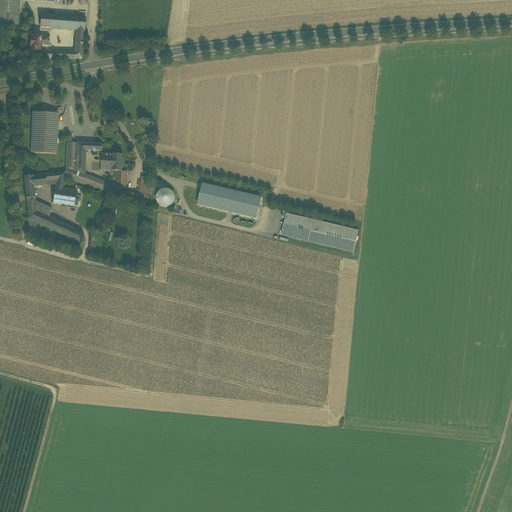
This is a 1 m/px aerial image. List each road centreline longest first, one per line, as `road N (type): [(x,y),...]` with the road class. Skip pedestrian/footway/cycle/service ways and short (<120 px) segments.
road 1 (tertiary): [(511,22),(269,39),(93,65)]
road 2 (unknown): [(83,97),(70,102),(68,124),(82,133),(116,125),(133,152),(134,182)]
